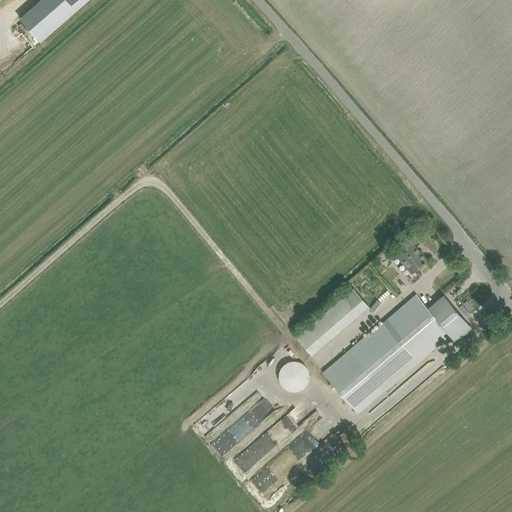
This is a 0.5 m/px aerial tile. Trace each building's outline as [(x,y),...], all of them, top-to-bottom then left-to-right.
[(396,255),(411,273),(427,260),(411,242),(396,255)] [(312,354),(369,306),(353,288),(296,336),(312,354)] [(345,355),(324,373),(357,412),(378,394),(441,340),(449,333),(416,294),(408,301),(345,355)] [(309,378),(309,376),(309,375),(309,374),(309,373),(308,371),(308,370),(307,369),(306,367),(306,366),(305,365),(303,364),(302,363),(301,362),(300,362),(298,361),(297,361),(295,361),(294,361),(292,361),(291,361),(290,361),(288,362),(287,362),(286,363),(284,364),(283,365),(282,366),(281,367),(280,368),(280,370),(279,371),(279,372),(279,374),(278,375),(278,377),(279,379),(279,380),(280,382),(280,383),(281,384),(282,385),(283,386),(284,387),(285,388),(286,389),(288,390),(289,390),(290,391),(292,391),(293,391),(295,391),(296,391),(298,390),(299,390),(301,389),(302,389),(303,388),(304,387),(305,386),(306,385),(307,383),(308,382),(308,381),(308,379),(309,378)] [(231,427),(242,438),(264,417),(254,406),(231,427)] [(312,442),(308,445),(302,437),(278,454),(289,468),(317,448),(312,442)] [(244,469),(258,461),(249,448),(236,456),(244,469)]
